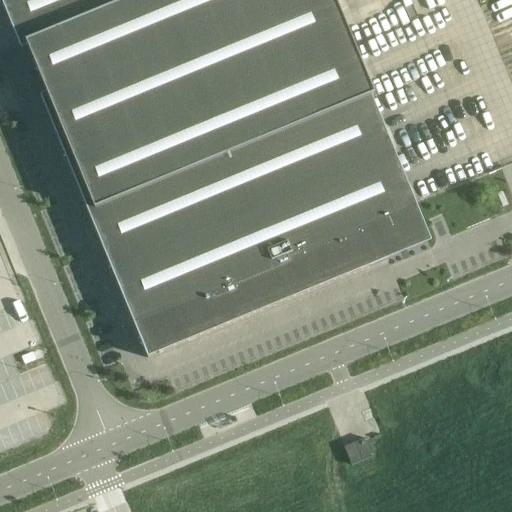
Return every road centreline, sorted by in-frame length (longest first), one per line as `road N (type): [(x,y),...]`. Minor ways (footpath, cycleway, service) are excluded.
road 1 (tertiary): [(114,446),(511,283)]
road 2 (unclassified): [(0,176),(114,446)]
road 3 (tertiary): [(0,491),(114,446)]
